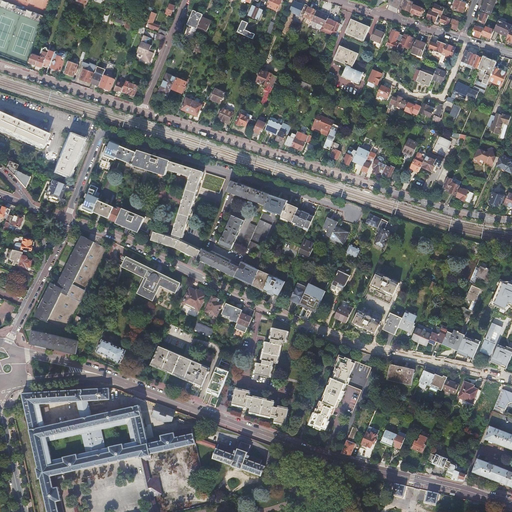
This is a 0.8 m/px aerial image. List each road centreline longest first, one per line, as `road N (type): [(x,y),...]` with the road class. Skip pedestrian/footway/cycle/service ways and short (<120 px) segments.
road 1 (residential): [(67,220),(298,322),(511,379)]
road 2 (residential): [(511,221),(447,210),(141,111)]
road 3 (residential): [(67,220),(101,133),(354,213)]
road 4 (secondary): [(120,381),(336,459)]
road 5 (secondary): [(511,501),(336,459)]
road 6 (residential): [(141,111),(0,66)]
road 7 (residential): [(5,346),(67,220)]
road 8 (residential): [(467,40),(442,95),(410,95),(387,75)]
road 9 (tertiary): [(0,389),(69,377),(120,381)]
road 10 (residential): [(141,111),(187,0)]
